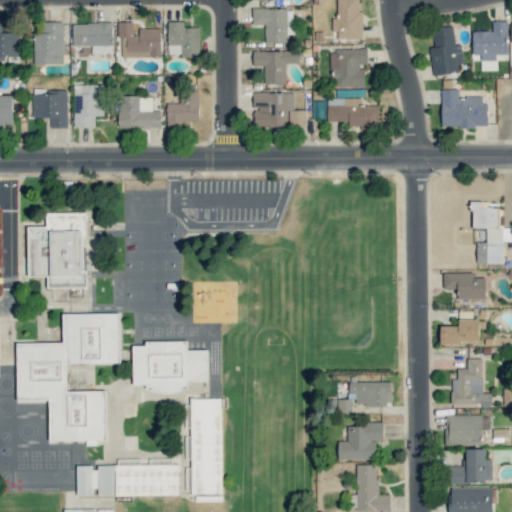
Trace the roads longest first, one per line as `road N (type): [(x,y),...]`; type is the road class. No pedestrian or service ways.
road 1 (residential): [(422,511),(418,118),(393,0)]
road 2 (tertiary): [(0,161),(511,157)]
road 3 (residential): [(232,159),(230,0)]
